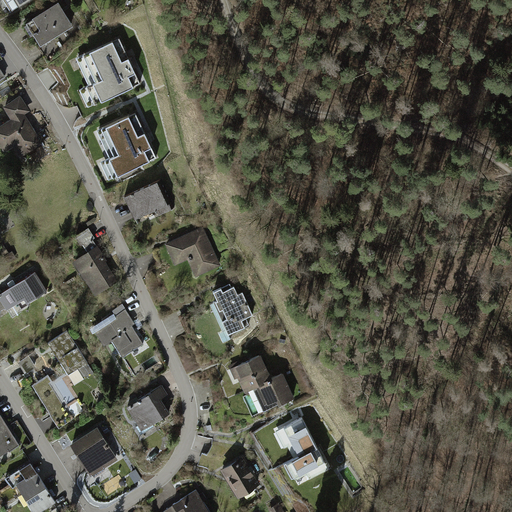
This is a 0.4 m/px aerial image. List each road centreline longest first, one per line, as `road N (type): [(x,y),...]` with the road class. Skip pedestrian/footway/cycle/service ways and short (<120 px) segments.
road 1 (residential): [(0,33),(86,173),(189,398),(185,453),(117,511)]
road 2 (track): [(511,169),(441,133),(287,107),(257,81),(221,0)]
road 3 (residential): [(0,375),(85,511)]
